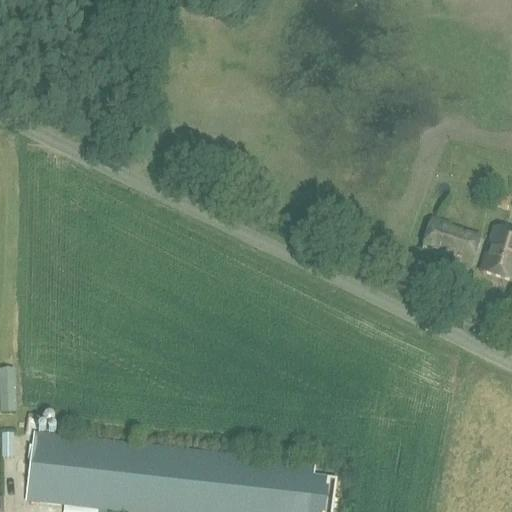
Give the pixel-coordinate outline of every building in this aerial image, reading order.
[(470,265),(478,240),(431,225),(424,250),(470,265)] [(511,236),(495,231),(482,273),(511,282),(511,236)] [(37,416),(40,429),(54,426),(51,413),(37,416)] [(13,435),(1,435),(1,459),(13,459),(13,435)] [(117,511),(308,511),(314,466),(34,436),(26,502),(63,506),(62,511),(111,511),(117,511)]
